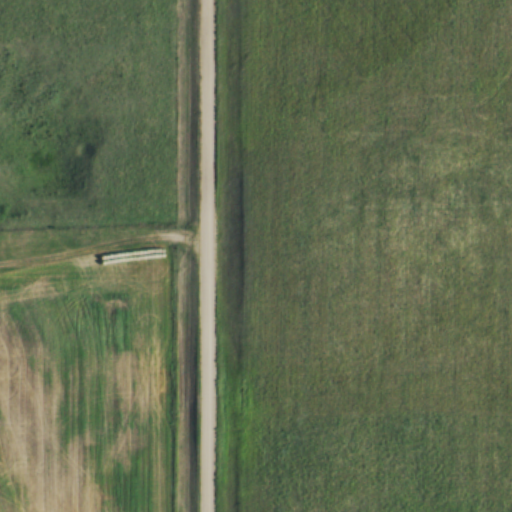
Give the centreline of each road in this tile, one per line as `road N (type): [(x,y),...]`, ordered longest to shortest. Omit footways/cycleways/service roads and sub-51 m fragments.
road 1 (residential): [(215,511),(215,0)]
road 2 (residential): [(0,260),(152,235),(215,236)]
